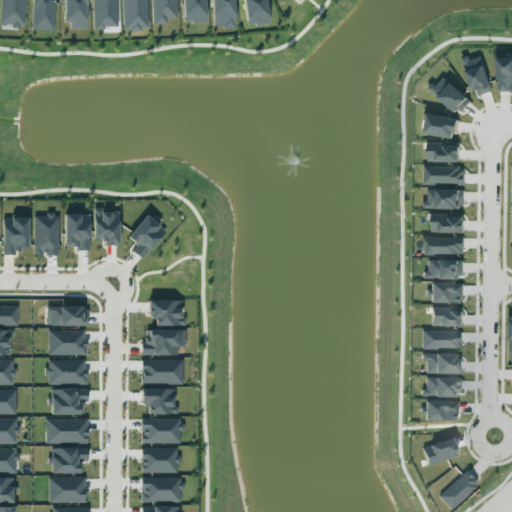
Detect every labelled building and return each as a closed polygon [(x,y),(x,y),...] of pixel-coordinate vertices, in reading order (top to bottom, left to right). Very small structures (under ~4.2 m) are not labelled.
[(0,0),(0,25),(24,26),(24,0),(0,0)] [(53,0),(31,0),(31,30),(52,31),(53,0)] [(85,29),(84,0),(62,0),(63,22),(69,22),(69,29),(85,29)] [(116,28),(115,0),(91,0),(92,28),(116,28)] [(120,0),(122,30),(146,29),(145,0),(120,0)] [(150,0),(151,24),(166,23),(166,19),(176,18),(175,0),(150,0)] [(181,0),(182,23),(204,22),(203,0),(181,0)] [(232,0),(210,0),(211,28),(233,27),(232,0)] [(264,0),(241,0),(246,26),(268,23),(264,0)] [(491,91),(480,54),(462,60),(474,97),(491,91)] [(511,57),(496,58),(497,90),(511,90),(511,57)] [(459,115),(471,99),(441,77),(434,86),(430,83),(426,90),(459,115)] [(454,139),(457,119),(427,113),(423,133),(454,139)] [(459,162),(459,143),(427,143),(426,161),(459,162)] [(422,183),(464,184),(464,166),(423,166),(422,183)] [(463,209),(464,189),(425,189),(425,208),(463,209)] [(118,211),(92,211),(92,241),(102,241),(102,245),(117,246),(118,211)] [(464,232),(464,214),(431,213),(431,232),(464,232)] [(88,214),(62,214),(63,246),(75,246),(75,251),(88,251),(88,214)] [(32,255),(56,255),(58,215),(33,215),(32,255)] [(135,246),(131,251),(140,259),(164,232),(145,215),(125,237),(135,246)] [(2,255),(14,255),(14,251),(27,251),(26,217),(1,218),(2,255)] [(463,236),(421,237),(422,254),(463,254),(463,236)] [(463,260),(424,259),(424,278),(462,279),(463,260)] [(462,303),(462,284),(429,283),(429,303),(462,303)] [(182,325),(182,300),(149,301),(149,326),(182,325)] [(0,324),(16,325),(16,306),(0,306),(0,324)] [(48,326),(85,326),(85,306),(48,307),(48,326)] [(463,327),(463,308),(430,307),(430,326),(463,327)] [(0,355),(10,355),(10,330),(0,329),(0,355)] [(47,331),(47,355),(84,355),(84,330),(47,331)] [(141,330),(142,356),(176,355),(176,330),(141,330)] [(461,331),(421,331),(420,348),(461,349),(461,331)] [(461,374),(461,355),(421,354),(421,361),(424,361),(424,374),(461,374)] [(0,384),(13,385),(12,360),(0,359),(0,384)] [(85,384),(84,359),(46,360),(46,385),(85,384)] [(181,360),(140,359),(140,383),(181,384),(181,360)] [(460,396),(461,378),(425,377),(424,388),(420,388),(419,396),(460,396)] [(14,389),(0,389),(0,414),(15,414),(14,389)] [(49,390),(50,415),(82,414),(81,402),(86,402),(86,389),(49,390)] [(146,414),(174,414),(174,389),(139,389),(139,404),(146,404),(146,414)] [(456,401),(423,401),(423,421),(456,420),(456,401)] [(0,419),(0,444),(16,444),(17,420),(0,419)] [(44,419),(44,443),(86,443),(86,419),(44,419)] [(139,419),(139,443),(180,444),(180,420),(139,419)] [(420,447),(426,466),(456,456),(450,438),(420,447)] [(15,448),(0,448),(0,472),(15,472),(15,448)] [(79,474),(79,461),(86,461),(86,448),(50,448),(49,473),(79,474)] [(140,473),(177,473),(177,448),(139,448),(140,473)] [(436,497),(449,511),(480,483),(467,469),(436,497)] [(12,477),(0,477),(0,502),(13,503),(12,477)] [(83,477),(47,478),(47,503),(83,502),(83,477)] [(180,502),(179,478),(139,478),(140,502),(180,502)]
